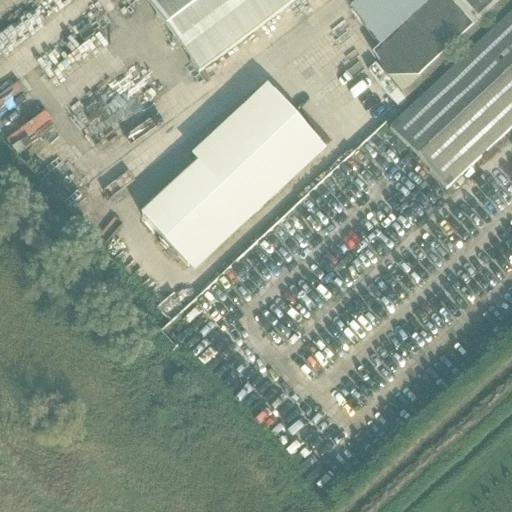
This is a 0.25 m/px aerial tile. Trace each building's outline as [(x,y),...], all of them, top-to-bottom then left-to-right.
[(144,0),(201,75),(300,0),(144,0)] [(453,0),(477,25),(503,0),(453,0)] [(511,16),(390,131),(448,192),(511,131),(511,16)] [(309,45),(312,70),(341,67),(337,41),(309,45)] [(274,95),(142,219),(187,267),(320,144),(274,95)]
